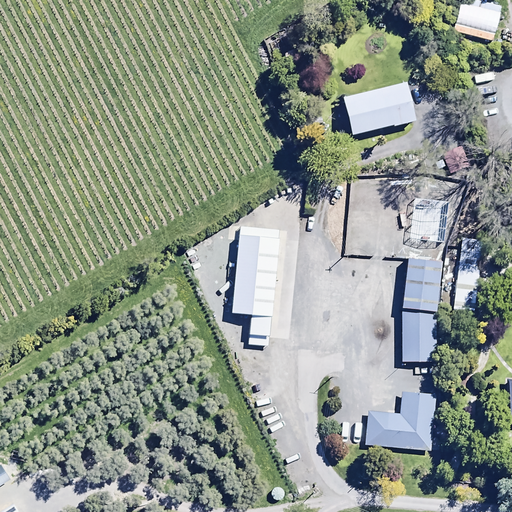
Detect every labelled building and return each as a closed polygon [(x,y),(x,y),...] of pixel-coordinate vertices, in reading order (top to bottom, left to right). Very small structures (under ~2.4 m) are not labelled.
[(304,47),(283,55),(287,67),(309,59),(304,47)] [(402,83),(337,101),(347,137),(388,125),(390,130),(413,123),(402,83)] [(215,251),(213,275),(224,276),(225,269),(229,269),(225,316),(265,319),(267,290),(274,290),(274,274),(268,273),(269,260),(283,261),(284,248),(271,247),(272,231),(234,228),(232,252),(215,251)] [(455,257),(451,311),(473,314),(479,260),(455,257)] [(402,260),(397,310),(398,363),(432,362),(432,313),(437,263),(402,260)] [(254,320),(252,339),(262,340),(264,321),(254,320)] [(511,377),(504,377),(501,427),(511,427),(511,377)] [(431,396),(399,392),(398,413),(365,411),(362,447),(427,452),(431,396)]
